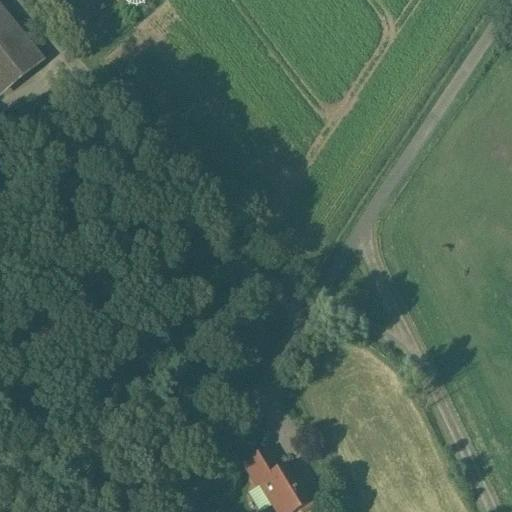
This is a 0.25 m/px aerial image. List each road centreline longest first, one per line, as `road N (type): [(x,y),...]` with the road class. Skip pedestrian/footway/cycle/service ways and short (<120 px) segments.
road 1 (unclassified): [(495,0),(176,511)]
road 2 (track): [(343,236),(481,511)]
